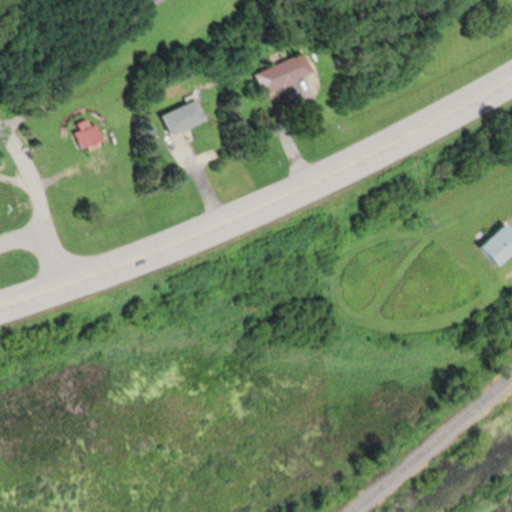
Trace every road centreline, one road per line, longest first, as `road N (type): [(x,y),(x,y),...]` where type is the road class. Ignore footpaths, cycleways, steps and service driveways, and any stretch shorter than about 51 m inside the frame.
road 1 (primary): [(511,76),(411,140),(167,248),(0,302)]
road 2 (residential): [(73,282),(53,253),(21,135),(0,119)]
